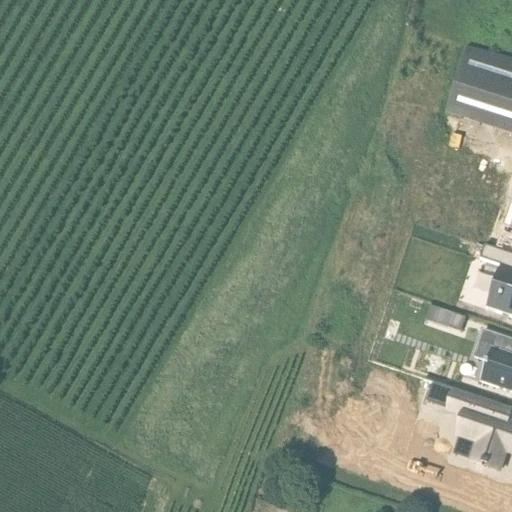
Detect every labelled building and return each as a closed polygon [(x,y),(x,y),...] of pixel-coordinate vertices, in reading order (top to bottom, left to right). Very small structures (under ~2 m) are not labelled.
[(445,115),(511,136),(511,60),(466,48),(445,115)] [(505,229),(508,230),(506,236),(503,235),(501,234),(495,252),(511,257),(511,206),(503,229),(505,229)] [(485,248),(480,262),(509,272),(495,314),(511,319),(511,257),(495,252),(485,248)] [(466,320),(454,316),(430,308),(426,323),(449,331),(461,334),(466,320)] [(511,394),(511,343),(483,334),(475,360),(487,364),(480,384),(511,394)] [(429,397),(427,404),(452,412),(451,413),(467,418),(460,438),(478,445),(472,464),(483,468),(488,470),(488,469),(499,473),(506,454),(511,455),(511,425),(497,421),(501,407),(435,385),(435,387),(434,388),(433,388),(429,397)]
